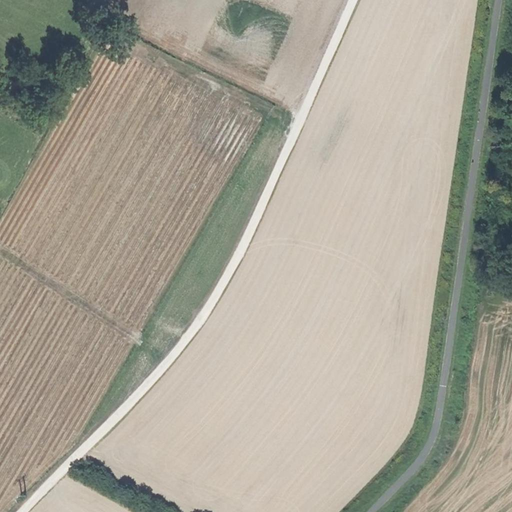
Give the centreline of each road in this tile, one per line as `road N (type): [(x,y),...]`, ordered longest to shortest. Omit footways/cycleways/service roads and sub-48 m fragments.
road 1 (track): [(352,0),(212,298),(174,352),(20,511)]
road 2 (track): [(373,511),(434,433),(499,0)]
